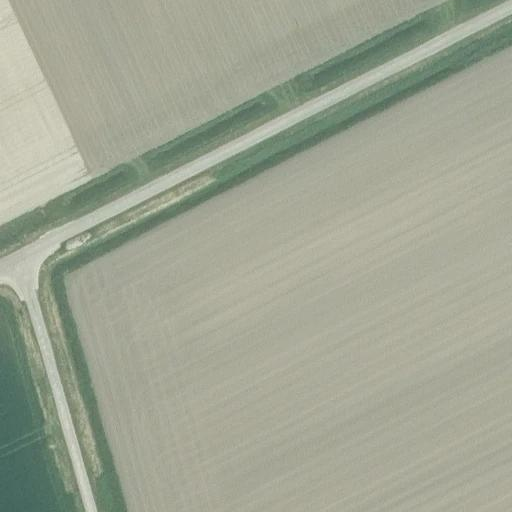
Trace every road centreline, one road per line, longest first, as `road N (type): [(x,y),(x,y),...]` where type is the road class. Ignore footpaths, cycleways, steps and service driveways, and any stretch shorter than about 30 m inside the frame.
road 1 (unclassified): [(12,262),(511,9)]
road 2 (unclassified): [(83,511),(12,262)]
